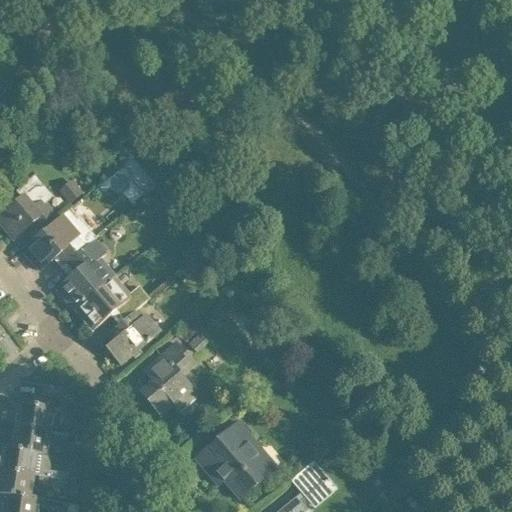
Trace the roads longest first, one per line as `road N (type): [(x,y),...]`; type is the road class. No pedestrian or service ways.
road 1 (secondary): [(365,0),(511,172)]
road 2 (residential): [(182,511),(177,481),(58,338)]
